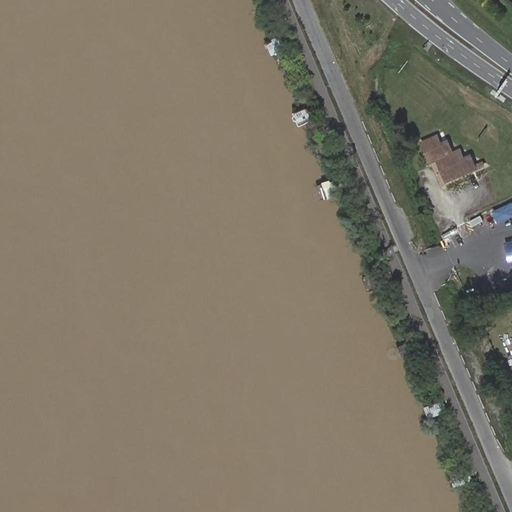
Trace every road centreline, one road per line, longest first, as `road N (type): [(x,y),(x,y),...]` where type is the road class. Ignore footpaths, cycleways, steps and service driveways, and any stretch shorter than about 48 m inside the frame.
road 1 (tertiary): [(511,500),(300,0)]
road 2 (secondary): [(395,0),(511,88)]
